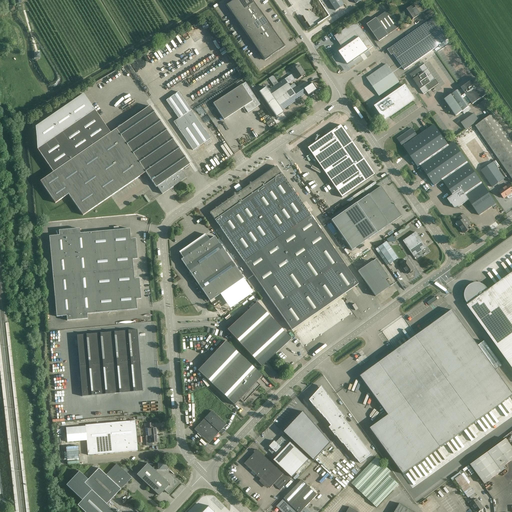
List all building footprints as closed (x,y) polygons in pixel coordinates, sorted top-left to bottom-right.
[(231,11),(240,4),(237,0),(234,0),(227,6),(231,11)] [(251,0),(246,0),(240,4),(245,11),(255,4),(251,0)] [(340,0),(328,0),(335,11),(344,5),(340,0)] [(415,5),(421,13),(424,11),(418,3),(415,5)] [(245,11),(240,4),(231,11),(235,18),(245,11)] [(249,17),(259,10),(255,4),(245,11),(249,17)] [(420,14),(414,5),(406,11),(412,20),(420,14)] [(263,16),(259,10),(249,17),(253,23),(263,16)] [(400,27),(388,10),(376,19),(367,25),(379,41),(388,35),(400,27)] [(431,10),(423,15),(426,20),(435,14),(431,10)] [(249,17),(245,11),(235,18),(239,24),(249,17)] [(253,23),(258,29),(268,22),(263,16),(253,23)] [(239,24),(244,30),(253,23),(249,17),(239,24)] [(390,50),(404,70),(449,39),(434,18),(427,23),(428,24),(390,50)] [(268,22),(258,29),(262,35),(272,28),(268,22)] [(374,47),(356,22),(334,37),(343,49),(339,52),(348,65),(374,47)] [(244,30),(248,36),(258,29),(253,23),(244,30)] [(262,35),(267,42),(276,35),(272,28),(262,35)] [(258,29),(248,36),(252,42),(262,35),(258,29)] [(257,48),(267,42),(262,35),(252,42),(257,48)] [(271,47),(280,40),(276,35),(267,42),(271,47)] [(285,46),(280,40),(271,47),(275,53),(285,46)] [(257,48),(261,54),(271,47),(267,42),(257,48)] [(271,47),(261,54),(265,60),(275,53),(271,47)] [(367,78),(379,96),(399,82),(386,64),(367,78)] [(424,94),(439,84),(425,64),(410,75),(424,94)] [(268,90),(266,87),(258,92),(276,117),(283,112),(282,110),(306,93),(308,95),(316,90),(312,83),(308,86),(305,82),(292,91),(290,88),(288,85),(294,80),(296,78),(297,79),(305,74),(299,65),(291,71),(293,74),(284,80),(284,79),(278,84),(268,90)] [(444,100),(456,116),(469,107),(468,105),(472,103),(472,104),(486,95),(475,78),(461,88),(462,89),(459,91),(458,90),(444,100)] [(246,82),(242,85),(240,86),(239,85),(237,86),(238,87),(213,104),(224,120),(244,107),(248,113),(260,105),(253,94),(246,82)] [(375,107),(384,120),(389,116),(390,117),(414,101),(410,96),(412,95),(405,86),(375,107)] [(174,122),(193,150),(210,138),(178,93),(167,101),(179,119),(174,122)] [(149,106),(110,133),(83,94),(35,127),(38,149),(54,172),(41,181),(56,203),(69,194),(84,215),(146,172),(152,180),(152,181),(156,187),(157,187),(162,194),(186,178),(181,170),(189,164),(149,106)] [(466,130),(479,120),(474,113),(461,123),(466,130)] [(476,126),(511,178),(511,141),(493,114),(476,126)] [(404,147),(417,166),(448,145),(434,125),(418,136),(412,129),(397,139),(403,147),(404,147)] [(308,148),(319,165),(352,142),(340,126),(308,148)] [(319,165),(330,181),(363,158),(352,142),(319,165)] [(420,165),(434,186),(468,163),(453,142),(448,145),(417,166),(418,167),(420,165)] [(319,165),(308,148),(290,160),(325,210),(342,197),(330,181),(319,165)] [(342,197),(374,175),(363,158),(330,181),(342,197)] [(492,187),(505,179),(493,162),(481,171),(492,187)] [(468,163),(443,180),(453,195),(447,199),(451,204),(482,183),(468,163)] [(244,229),(295,194),(275,166),(209,213),(243,261),(259,250),(244,229)] [(482,183),(451,204),(451,205),(452,204),(455,208),(457,209),(469,200),(479,216),(496,204),(482,183)] [(499,191),(504,199),(507,196),(508,198),(510,198),(511,196),(511,194),(511,193),(511,189),(509,184),(499,191)] [(331,221),(352,251),(401,216),(381,186),(331,221)] [(302,204),(295,194),(244,229),(259,250),(275,273),(260,284),(292,330),(357,284),(308,214),(313,212),(306,202),(302,204)] [(460,227),(464,233),(471,229),(469,225),(470,224),(464,214),(459,218),(461,221),(460,222),(458,221),(456,222),(456,224),(457,226),(460,227)] [(67,316),(67,321),(87,319),(87,314),(137,310),(136,300),(141,299),(139,279),(134,279),(132,260),(137,259),(135,239),(130,239),(129,229),(80,234),(79,229),(59,231),(59,236),(49,236),(57,317),(67,316)] [(415,232),(403,241),(413,257),(426,248),(415,232)] [(181,260),(210,301),(243,278),(214,237),(209,240),(207,237),(181,255),(183,258),(181,260)] [(378,248),(389,264),(398,258),(386,242),(378,248)] [(365,247),(357,251),(360,256),(368,252),(365,247)] [(376,259),(358,272),(376,297),(389,287),(385,280),(389,277),(376,259)] [(404,269),(407,274),(414,270),(408,261),(400,266),(403,270),(404,269)] [(511,272),(488,290),(487,288),(486,287),(485,286),(484,285),(483,285),(482,284),(481,284),(480,283),(479,283),(478,283),(477,283),(476,283),(475,283),(474,283),(473,283),(472,284),(471,284),(470,285),(469,285),(468,286),(467,287),(467,288),(466,289),(466,290),(465,291),(465,292),(465,293),(464,294),(464,295),(464,296),(464,297),(465,298),(465,299),(465,300),(466,301),(466,302),(468,305),(467,305),(478,321),(506,360),(511,367),(511,272)] [(254,304),(258,300),(254,296),(250,300),(254,304)] [(227,330),(261,367),(291,339),(257,302),(227,330)] [(478,346),(452,311),(362,376),(390,415),(371,428),(404,473),(511,395),(511,393),(495,371),(502,366),(484,341),(478,346)] [(83,396),(142,391),(137,331),(77,336),(83,396)] [(215,337),(197,348),(205,362),(198,371),(234,405),(240,399),(243,403),(260,385),(257,382),(262,376),(225,341),(225,342),(215,337)] [(357,459),(360,463),(372,455),(344,417),(345,416),(322,386),(310,400),(315,407),(318,411),(322,415),(322,414),(325,419),(326,418),(331,426),(329,427),(336,436),(337,436),(343,444),(344,444),(350,452),(350,451),(357,460),(357,459)] [(226,425),(211,411),(194,429),(209,443),(226,425)] [(285,431),(284,432),(314,461),(331,443),(304,412),(303,413),(295,422),(295,421),(291,425),(292,425),(286,432),(285,431)] [(86,441),(88,455),(138,451),(135,425),(138,425),(138,421),(135,422),(135,421),(85,425),(85,426),(86,441)] [(148,428),(148,436),(157,436),(156,428),(151,428),(151,424),(145,424),(145,428),(148,428)] [(85,426),(66,428),(67,442),(86,441),(85,426)] [(271,448),(269,450),(276,458),(274,460),(292,477),(295,480),(302,473),(299,470),(309,460),(283,435),(276,443),(275,441),(270,446),(271,448)] [(158,443),(157,436),(148,436),(145,436),(146,446),(152,446),(152,443),(158,443)] [(471,465),(484,484),(501,471),(506,468),(504,466),(511,460),(511,446),(506,439),(471,465)] [(78,446),(66,447),(67,464),(79,463),(78,446)] [(255,453),(244,464),(249,468),(257,475),(270,488),(274,484),(280,490),(292,478),(284,470),(282,472),(258,450),(257,451),(255,453)] [(351,483),(377,508),(399,484),(388,474),(391,471),(376,457),(351,483)] [(137,475),(159,496),(164,490),(168,493),(178,483),(167,472),(166,462),(158,462),(152,468),(147,464),(137,475)] [(78,505),(85,511),(114,511),(106,504),(131,478),(116,465),(106,476),(99,469),(88,480),(79,472),(77,470),(70,477),(73,479),(66,485),(82,501),(78,505)] [(470,496),(471,499),(475,496),(474,494),(474,493),(461,475),(455,479),(468,497),(470,496)] [(302,480),(276,507),(282,511),(304,511),(303,510),(318,495),(310,488),(311,487),(308,484),(307,485),(302,480)] [(332,481),(328,485),(335,492),(340,488),(332,481)] [(476,511),(480,511),(484,510),(477,500),(471,505),(476,511)]
